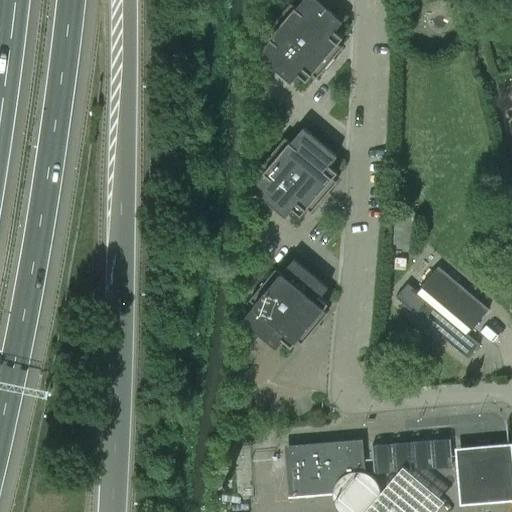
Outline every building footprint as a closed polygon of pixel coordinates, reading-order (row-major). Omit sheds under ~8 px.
[(341,19),(317,0),(302,0),(296,8),(290,3),(265,33),(270,38),(257,53),(289,80),(297,71),(307,80),(312,73),(317,77),(325,67),(328,69),(336,59),(334,57),(342,47),(338,43),(343,36),(333,28),(341,19)] [(290,142),(285,137),(259,168),(265,173),(263,175),(252,188),(284,215),(291,206),(301,214),(306,208),(311,212),(320,201),(322,203),(331,193),(328,191),(337,181),(332,177),(338,171),(328,163),(335,154),(303,127),(290,142)] [(395,220),(393,243),(413,245),(415,222),(395,220)] [(326,285),(294,258),(281,273),(276,269),(250,299),(255,304),(242,319),(274,346),(282,337),(292,346),(297,339),(302,343),(310,333),(313,335),(321,325),(319,323),(328,313),(323,309),(328,302),(318,294),(326,285)] [(468,358),(480,344),(468,333),(489,308),(438,265),(417,291),(408,283),(396,297),(468,358)] [(246,431),(222,433),(223,443),(247,441),(246,431)] [(478,440),(478,445),(478,448),(459,450),(464,500),(511,495),(511,481),(509,446),(490,448),(489,439),(478,440)] [(360,442),(288,448),(292,493),(363,487),(360,442)] [(429,511),(438,503),(397,469),(360,511),(429,511)]
